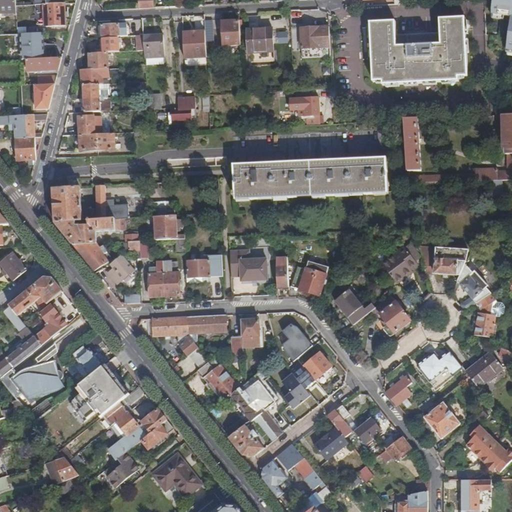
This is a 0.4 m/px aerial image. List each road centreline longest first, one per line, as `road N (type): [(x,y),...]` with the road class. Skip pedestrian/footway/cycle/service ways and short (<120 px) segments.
road 1 (residential): [(435,511),(431,463),(309,312),(281,305),(107,317)]
road 2 (residential): [(334,3),(80,15)]
road 3 (tertiary): [(265,511),(107,317)]
road 4 (residential): [(25,216),(43,174),(80,15)]
